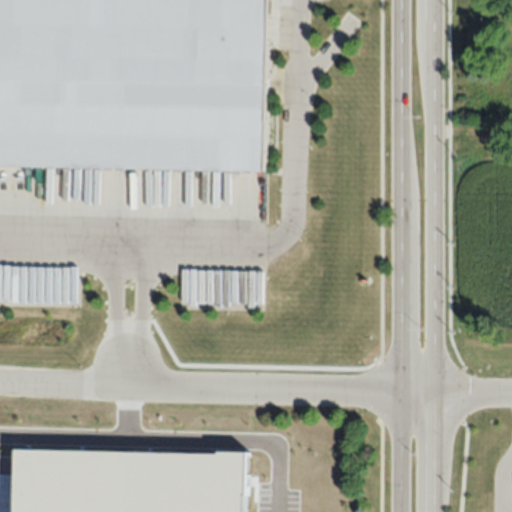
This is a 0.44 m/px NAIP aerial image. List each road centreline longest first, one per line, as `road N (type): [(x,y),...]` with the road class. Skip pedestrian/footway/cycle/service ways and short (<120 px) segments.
road 1 (secondary): [(399,0),(395,511)]
road 2 (secondary): [(431,511),(431,0)]
road 3 (residential): [(511,391),(170,387),(126,364)]
